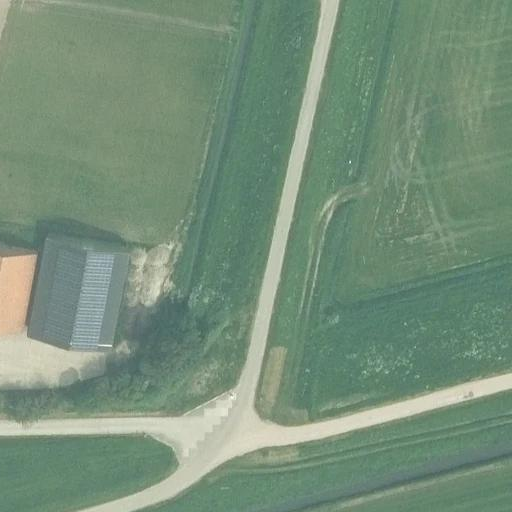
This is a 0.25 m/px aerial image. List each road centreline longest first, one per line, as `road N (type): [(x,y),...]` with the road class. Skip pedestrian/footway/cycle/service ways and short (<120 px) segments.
road 1 (unclassified): [(110,511),(175,485),(238,423),(333,0)]
road 2 (track): [(232,434),(300,436),(511,382)]
